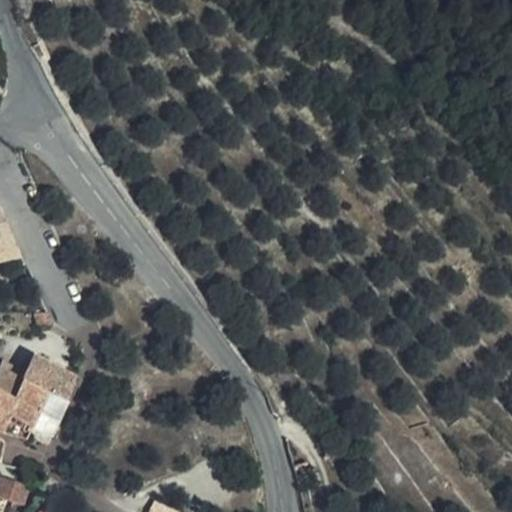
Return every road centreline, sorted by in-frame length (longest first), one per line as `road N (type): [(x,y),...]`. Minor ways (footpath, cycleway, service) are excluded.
road 1 (tertiary): [(281,511),(262,426),(237,373),(41,123)]
road 2 (tertiary): [(41,123),(3,0)]
